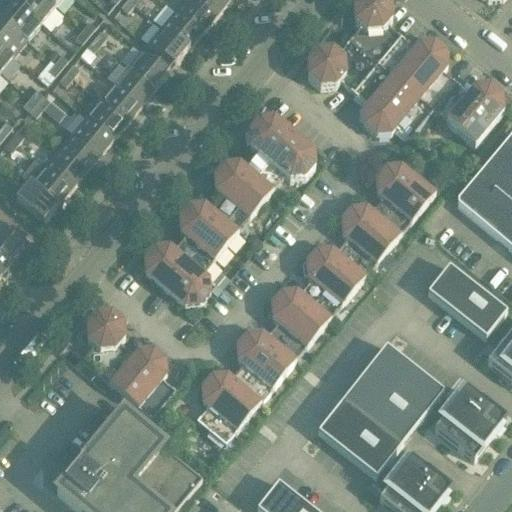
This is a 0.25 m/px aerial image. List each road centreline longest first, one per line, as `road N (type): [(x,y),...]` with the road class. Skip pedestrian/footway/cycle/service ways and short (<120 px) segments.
road 1 (residential): [(88,279),(182,359),(219,352),(365,168),(361,151),(264,68)]
road 2 (tertiary): [(88,279),(264,68)]
road 3 (tertiary): [(0,382),(88,279)]
